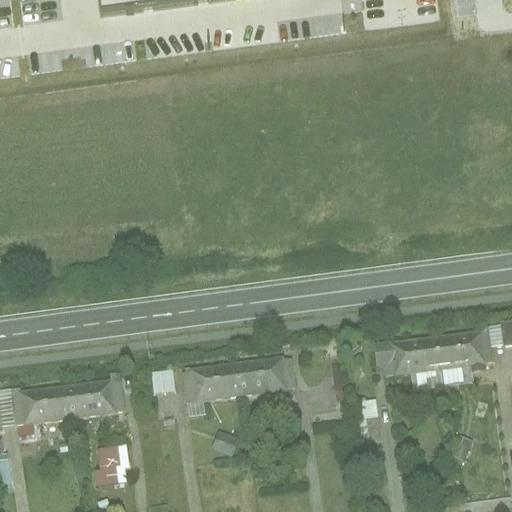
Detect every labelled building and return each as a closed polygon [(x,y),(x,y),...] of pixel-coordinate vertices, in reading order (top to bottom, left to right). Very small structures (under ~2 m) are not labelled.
[(324,0),(68,0),(73,36),(325,5),(324,0)] [(442,338),(448,374),(495,367),(490,332),(442,338)] [(442,338),(380,348),(385,381),(448,374),(442,338)] [(289,355),(242,361),(246,399),(293,394),(289,355)] [(242,361),(183,370),(187,404),(246,399),(242,361)] [(176,394),(174,372),(152,373),(154,395),(176,394)] [(118,380),(72,387),(78,420),(123,414),(118,380)] [(78,420),(72,387),(23,394),(29,427),(78,420)] [(96,487),(130,486),(128,447),(99,449),(100,473),(95,473),(96,487)] [(0,460),(0,486),(12,486),(10,460),(0,460)]
